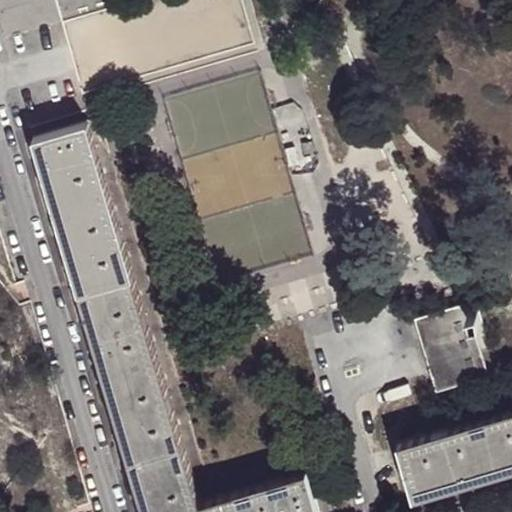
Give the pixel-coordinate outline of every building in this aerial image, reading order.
[(0,0),(0,8),(28,0),(0,0)] [(48,189),(104,173),(88,119),(33,135),(48,189)] [(72,270),(128,254),(104,173),(48,189),(72,270)] [(96,352),(152,336),(128,254),(72,270),(96,352)] [(437,388),(490,373),(482,346),(474,319),(471,308),(469,302),(440,310),(416,317),(437,388)] [(474,319),(483,317),(479,305),(471,308),(474,319)] [(474,319),(482,346),(491,344),(483,317),(474,319)] [(120,434),(177,418),(152,336),(96,352),(120,434)] [(451,426),(468,480),(511,466),(511,423),(508,410),(451,426)] [(142,511),(156,511),(201,500),(177,418),(120,434),(142,511)] [(394,443),(411,496),(468,480),(451,426),(394,443)] [(201,500),(156,511),(315,511),(304,471),(201,500)]
